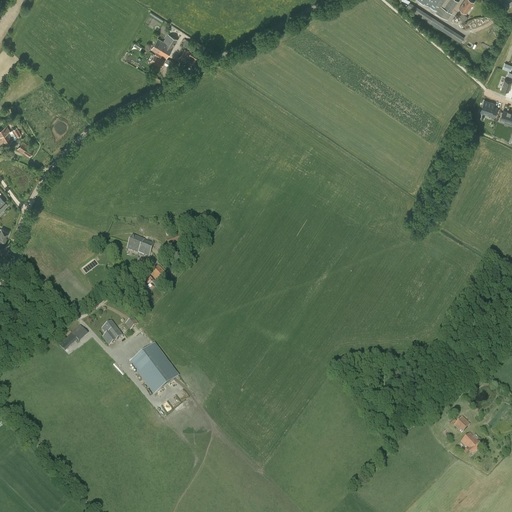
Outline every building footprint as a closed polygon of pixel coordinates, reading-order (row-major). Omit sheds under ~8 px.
[(408,4),(406,8),(461,43),(464,38),(410,2),(410,1),(407,0),(401,0),(408,4)] [(424,5),(429,7),(430,5),(437,10),(436,12),(447,19),(451,13),(459,2),(456,0),(418,0),(425,3),(424,5)] [(470,0),(465,0),(459,8),(466,14),(474,3),(470,0)] [(158,38),(151,49),(156,52),(161,55),(166,58),(173,48),(177,40),(168,34),(163,42),(158,38)] [(181,44),(189,48),(192,43),(184,39),(181,44)] [(184,50),(178,59),(190,67),(201,52),(192,46),(190,50),(188,49),(187,51),(184,50)] [(155,55),(151,61),(161,67),(165,61),(160,58),(161,55),(156,52),(155,55)] [(511,67),(511,65),(505,63),(502,69),(510,72),(511,67)] [(505,80),(501,90),(508,92),(511,82),(505,80)] [(484,101),(481,109),(489,112),(488,115),(494,117),(497,109),(493,107),(494,104),(484,101)] [(500,119),(504,121),(511,123),(511,113),(511,112),(507,111),(507,112),(503,110),(502,114),(501,118),(500,119)] [(0,142),(2,146),(13,139),(9,132),(10,132),(6,126),(0,129),(0,142)] [(12,130),(17,137),(21,135),(17,127),(12,130)] [(17,150),(29,158),(34,150),(22,142),(17,150)] [(0,208),(0,213),(8,205),(6,203),(0,208)] [(0,240),(4,242),(8,232),(1,229),(0,231),(0,240)] [(182,232),(166,238),(169,246),(185,240),(182,232)] [(138,254),(139,252),(149,256),(154,244),(132,236),(127,250),(138,254)] [(169,246),(171,252),(186,246),(184,241),(169,246)] [(158,266),(150,273),(157,281),(165,273),(158,266)] [(142,290),(146,293),(153,287),(151,285),(154,282),(148,275),(142,281),(146,286),(142,290)] [(125,324),(130,331),(138,324),(134,318),(125,324)] [(102,329),(106,335),(103,337),(103,338),(106,341),(109,346),(122,336),(112,322),(102,329)] [(80,325),(71,333),(77,340),(79,342),(88,334),(80,325)] [(154,344),(129,363),(154,395),(179,376),(155,344),(154,344)] [(470,425),(463,417),(454,425),(462,433),(470,425)] [(470,433),(461,442),(467,448),(467,449),(468,450),(468,451),(472,455),(482,446),(478,441),(478,442),(470,433)]
